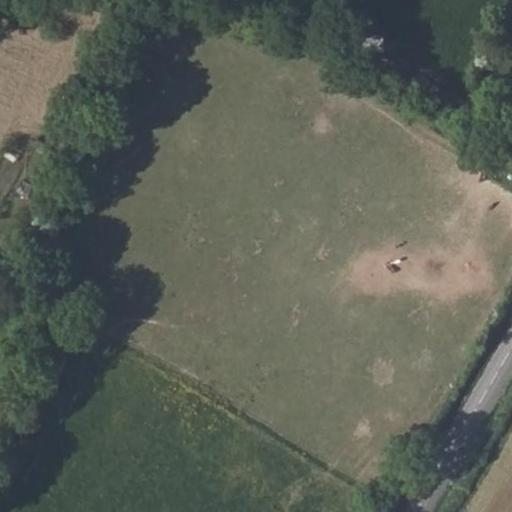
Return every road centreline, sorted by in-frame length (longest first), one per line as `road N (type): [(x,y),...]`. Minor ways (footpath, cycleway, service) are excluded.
road 1 (track): [(188,0),(248,7),(511,136)]
road 2 (tertiary): [(416,511),(511,347)]
